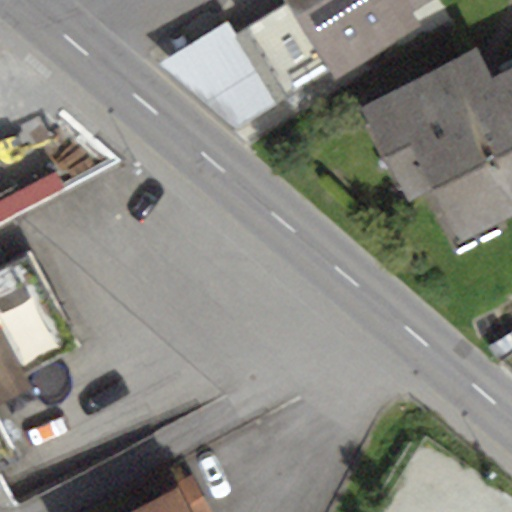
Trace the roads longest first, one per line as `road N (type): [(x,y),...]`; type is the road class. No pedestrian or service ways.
road 1 (tertiary): [(370,293),(25,0)]
road 2 (residential): [(370,293),(294,376),(48,511)]
road 3 (tertiary): [(511,419),(370,293)]
road 4 (unknown): [(283,511),(322,404),(334,332)]
